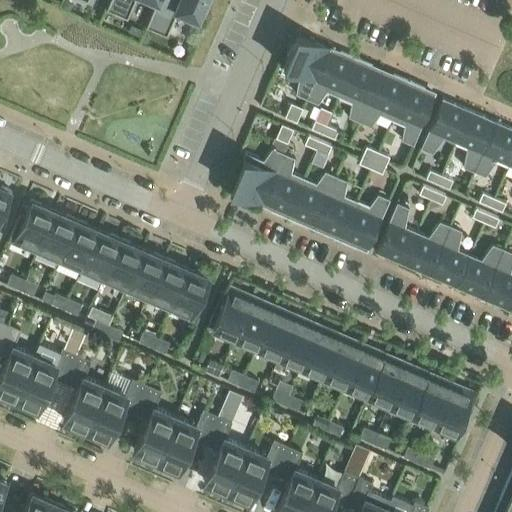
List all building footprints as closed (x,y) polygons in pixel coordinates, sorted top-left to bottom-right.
[(108,0),(106,7),(127,16),(133,0),(108,0)] [(155,0),(145,24),(166,33),(177,8),(197,17),(204,0),(155,0)] [(307,97),(328,46),(296,33),(281,69),(298,77),(295,92),(307,97)] [(339,95),(356,55),(340,48),(339,51),(328,46),(307,97),(318,102),(326,89),(339,95)] [(359,120),(381,70),(370,65),(371,62),(356,55),(339,95),(351,100),(348,115),(359,120)] [(392,118),(409,78),(393,72),(392,75),(381,70),(359,120),(370,124),(379,112),(392,118)] [(413,143),(435,93),(422,88),(424,85),(409,78),(392,118),(404,123),(401,138),(413,143)] [(455,140),(469,108),(442,96),(420,146),(432,151),(443,135),(455,140)] [(290,104),(285,115),(296,120),(301,109),(290,104)] [(474,169),(495,119),(469,108),(455,140),(466,145),(463,165),(474,169)] [(323,132),(326,123),(315,118),(311,127),(323,132)] [(508,163),(511,153),(511,126),(495,119),(474,169),(485,174),(496,158),(508,163)] [(281,122),(275,136),(287,141),(293,127),(281,122)] [(387,146),(393,130),(373,122),(366,138),(387,146)] [(338,128),(326,123),(323,132),(334,137),(338,128)] [(316,147),(320,139),(308,134),(304,142),(316,147)] [(327,152),(331,144),(320,139),(316,147),(327,152)] [(374,158),(378,150),(366,145),(362,153),(374,158)] [(261,201),(283,151),(272,146),(263,158),(245,151),(229,187),(261,201)] [(389,155),(378,150),(374,158),(385,163),(389,155)] [(287,215),(303,176),(291,170),(294,156),(283,151),(261,201),(272,205),(271,209),(287,215)] [(370,166),(374,158),(362,153),(359,161),(370,166)] [(382,171),(385,163),(374,158),(370,166),(382,171)] [(437,181),(441,173),(429,168),(426,176),(437,181)] [(314,223),(335,174),(324,169),(316,181),(303,176),(287,215),(302,222),(303,219),(314,223)] [(452,178),(441,173),(437,181),(449,186),(452,178)] [(339,238),(356,199),(344,193),(346,179),(335,174),(314,223),(325,228),(324,231),(339,238)] [(431,197),(434,189),(422,184),(419,192),(431,197)] [(0,225),(8,207),(3,205),(10,190),(0,185),(0,225)] [(442,202),(446,194),(434,189),(431,197),(442,202)] [(490,204),(494,196),(482,191),(478,199),(490,204)] [(368,247),(389,197),(377,192),(369,204),(356,199),(339,238),(354,245),(356,242),(368,247)] [(505,201),(494,196),(490,204),(502,209),(505,201)] [(35,251),(54,209),(31,199),(24,214),(20,212),(8,239),(35,251)] [(402,262),(416,230),(405,225),(408,205),(397,200),(375,250),(402,262)] [(483,220),(487,212),(475,207),(472,215),(483,220)] [(57,260),(76,218),(54,209),(35,251),(57,260)] [(495,225),(498,217),(487,212),(483,220),(495,225)] [(79,270),(98,228),(76,218),(57,260),(79,270)] [(428,274),(450,224),(439,219),(428,235),(416,230),(402,262),(428,274)] [(455,285),(469,253),(458,248),(461,228),(450,224),(428,274),(455,285)] [(101,279),(120,238),(98,228),(79,270),(101,279)] [(123,289),(142,247),(120,238),(101,279),(123,289)] [(481,296),(503,246),(492,242),(480,258),(469,253),(455,285),(481,296)] [(508,308),(511,298),(511,271),(510,271),(511,262),(511,250),(503,246),(481,296),(508,308)] [(145,299),(164,257),(142,247),(123,289),(145,299)] [(168,308),(186,266),(164,257),(145,299),(168,308)] [(195,320),(207,293),(202,292),(209,276),(186,266),(168,308),(195,320)] [(19,288),(24,277),(11,271),(6,282),(19,288)] [(37,283),(24,277),(19,288),(33,294),(37,283)] [(234,337),(252,295),(230,285),(223,301),(218,298),(207,325),(234,337)] [(63,307),(68,296),(55,290),(50,301),(63,307)] [(256,347),(274,305),(252,295),(234,337),(256,347)] [(81,302),(68,296),(63,307),(77,313),(81,302)] [(278,356),(296,314),(274,305),(256,347),(278,356)] [(142,318),(169,328),(174,316),(147,306),(142,318)] [(300,366),(318,324),(296,314),(278,356),(300,366)] [(104,333),(109,322),(96,317),(91,327),(104,333)] [(14,399),(35,351),(34,351),(33,353),(13,344),(20,328),(6,322),(0,335),(0,351),(6,354),(0,369),(0,390),(14,397),(13,399),(14,399)] [(122,328),(109,322),(104,333),(118,339),(122,328)] [(322,375),(340,333),(318,324),(300,366),(322,375)] [(151,345),(156,334),(143,328),(138,339),(151,345)] [(344,385),(362,343),(340,333),(322,375),(344,385)] [(169,340),(156,334),(151,345),(165,351),(169,340)] [(35,351),(14,399),(15,399),(16,397),(38,407),(52,374),(65,380),(76,353),(62,346),(60,352),(39,343),(35,351)] [(366,394),(384,353),(362,343),(344,385),(366,394)] [(84,430),(105,382),(104,384),(83,375),(90,359),(76,353),(65,380),(77,385),(63,418),(85,427),(84,429),(84,430)] [(388,404),(406,362),(384,353),(366,394),(388,404)] [(209,357),(204,368),(218,374),(223,363),(209,357)] [(410,414),(428,372),(406,362),(388,404),(410,414)] [(278,365),(276,377),(304,382),(306,370),(278,365)] [(240,384),(245,373),(231,367),(227,378),(240,384)] [(432,423),(450,381),(428,372),(410,414),(432,423)] [(258,378),(245,373),(240,384),(253,389),(258,378)] [(122,405),(135,410),(147,383),(133,377),(126,393),(105,384),(106,382),(105,382),(84,430),(85,430),(86,428),(108,437),(122,405)] [(473,391),(450,381),(432,423),(460,435),(471,408),(466,406),(473,391)] [(155,460),(176,412),(175,412),(174,414),(153,405),(160,389),(147,383),(135,410),(147,415),(133,448),(155,458),(154,460),(155,460)] [(284,403),(289,392),(275,386),(271,397),(284,403)] [(228,387),(223,400),(237,406),(242,393),(228,387)] [(302,398),(289,392),(284,403),(297,408),(302,398)] [(375,399),(369,411),(390,421),(396,408),(375,399)] [(205,441),(217,414),(203,408),(196,424),(176,415),(176,413),(176,412),(155,460),(156,461),(157,458),(178,468),(193,435),(205,441)] [(325,429),(330,418),(316,412),(312,423),(325,429)] [(225,491),(246,443),(245,443),(244,445),(224,436),(231,420),(217,414),(205,441),(218,446),(204,479),(226,488),(225,491)] [(343,424),(330,418),(325,429),(338,435),(343,424)] [(372,441),(377,430),(363,424),(359,435),(372,441)] [(390,436),(377,430),(372,441),(385,447),(390,436)] [(263,466),(276,471),(288,444),(274,438),(267,454),(246,445),(247,443),(246,443),(225,491),(226,491),(227,489),(249,499),(263,466)] [(416,460),(421,449),(408,443),(403,454),(416,460)] [(299,511),(317,474),(316,473),(315,475),(294,466),(302,450),(288,444),(276,471),(288,477),(274,509),(279,511),(299,511)] [(434,455),(421,449),(416,460),(429,466),(434,455)] [(511,511),(511,465),(499,495),(507,499),(501,511),(511,511)] [(326,511),(334,496),(346,502),(358,475),(344,469),(337,485),(317,476),(317,474),(299,511),(326,511)] [(383,511),(390,497),(369,488),(372,481),(358,475),(346,502),(359,507),(356,511),(383,511)] [(48,511),(54,499),(53,501),(31,491),(21,511),(48,511)] [(426,511),(429,506),(414,499),(413,502),(392,493),(390,497),(383,511),(426,511)] [(75,511),(76,511),(54,501),(55,499),(54,499),(48,511),(75,511)]
